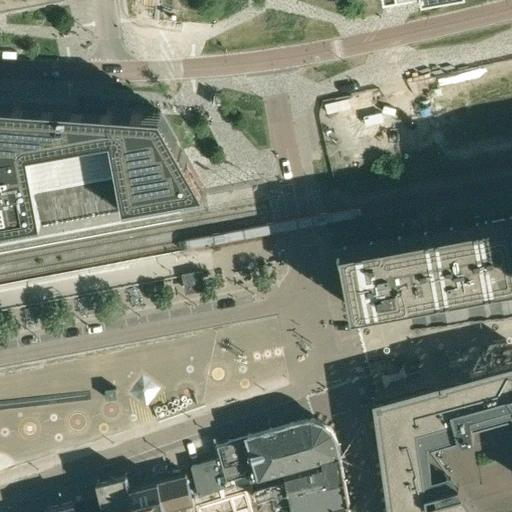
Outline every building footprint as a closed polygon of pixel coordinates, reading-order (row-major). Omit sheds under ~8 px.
[(490,49),(458,54),(461,70),(465,88),(466,88),(476,86),(511,79),(511,77),(506,45),(504,45),(505,46),(493,48),(490,49)] [(449,71),(446,72),(450,91),(456,90),(465,88),(461,70),(449,72),(449,71)] [(428,75),(327,93),(341,172),(373,166),(374,168),(442,156),(428,75)] [(511,79),(476,86),(484,125),(485,125),(490,150),(511,145),(511,79)] [(0,228),(206,190),(162,112),(71,106),(62,105),(57,105),(0,101),(0,228)] [(484,125),(460,129),(465,154),(490,150),(485,125),(484,125)] [(511,214),(342,246),(344,257),(346,266),(354,309),(391,302),(406,299),(428,295),(435,327),(511,313),(511,214)] [(184,275),(187,291),(204,288),(201,272),(194,273),(184,275)] [(511,511),(511,360),(451,377),(451,378),(444,380),(429,384),(428,380),(377,394),(374,395),(379,430),(389,505),(386,506),(387,511),(511,511)] [(284,469),(340,453),(337,440),(329,426),(314,419),(311,418),(301,419),(293,422),(293,421),(271,428),(216,443),(217,446),(220,457),(192,465),(193,471),(197,484),(200,495),(205,493),(223,488),(250,479),(284,469)] [(340,453),(284,469),(250,479),(257,499),(258,500),(272,496),(273,506),(283,505),(289,498),(291,511),(318,511),(350,504),(345,479),(340,453)] [(186,473),(170,477),(130,487),(127,475),(97,483),(104,508),(88,511),(77,511),(75,501),(45,508),(45,511),(166,511),(166,510),(180,506),(179,505),(186,503),(194,501),(192,497),(189,484),(186,473)] [(268,511),(265,498),(258,500),(257,500),(250,480),(234,485),(237,495),(246,493),(251,511),(268,511)] [(237,495),(196,507),(197,511),(251,511),(246,493),(237,495)]
